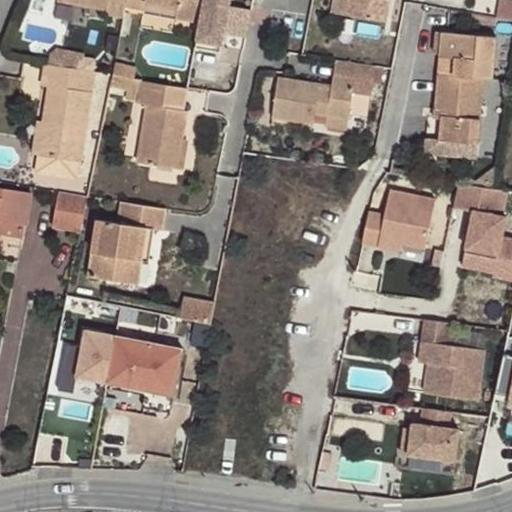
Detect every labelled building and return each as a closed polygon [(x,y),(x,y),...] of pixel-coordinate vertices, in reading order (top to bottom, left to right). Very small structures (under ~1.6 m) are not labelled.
[(57,0),(56,7),(89,13),(90,7),(109,10),(108,13),(124,16),(126,6),(127,0),(57,0)] [(127,0),(126,6),(144,9),(145,3),(179,8),(178,15),(178,19),(200,23),(197,39),(222,44),(230,0),(127,0)] [(389,0),(342,0),(341,13),(386,21),(389,0)] [(511,0),(499,0),(497,17),(511,19),(511,0)] [(145,3),(144,9),(178,15),(179,8),(145,3)] [(493,79),(497,35),(442,31),(435,108),(443,109),(442,118),(440,138),(440,139),(479,143),(484,78),(493,79)] [(220,52),(222,44),(197,39),(195,47),(220,52)] [(71,50),(65,48),(57,48),(56,48),(50,53),(48,64),(69,67),(71,50)] [(376,67),(335,61),(332,85),(331,90),(318,88),(319,83),(278,77),(272,118),(314,124),(315,114),(327,116),(349,119),(353,91),(373,95),(376,67)] [(94,71),(69,67),(48,64),(46,63),(43,85),(49,87),(45,121),(39,154),(80,160),(94,71)] [(137,68),(115,63),(114,74),(113,77),(134,80),(137,68)] [(134,80),(113,77),(111,87),(127,91),(125,100),(139,102),(143,81),(134,80)] [(183,110),(187,88),(143,81),(139,102),(139,103),(147,105),(138,162),(182,170),(187,139),(182,139),(187,111),(183,110)] [(442,118),(443,109),(435,108),(434,117),(442,118)] [(349,119),(327,116),(326,126),(347,129),(349,119)] [(39,154),(45,121),(39,120),(34,154),(39,154)] [(479,143),(440,139),(440,138),(426,138),(424,154),(425,154),(477,158),(479,143)] [(80,160),(39,154),(36,172),(77,178),(80,160)] [(493,188),(496,167),(472,184),(473,185),(493,188)] [(364,244),(430,249),(435,192),(387,188),(385,210),(367,208),(364,244)] [(5,190),(0,189),(0,219),(27,224),(31,196),(5,190)] [(87,197),(59,192),(53,228),(80,233),(87,197)] [(165,209),(122,202),(119,223),(99,220),(90,277),(138,285),(146,229),(162,231),(165,209)] [(471,206),(458,266),(511,277),(511,234),(503,233),(507,214),(471,206)] [(0,219),(0,234),(23,239),(25,224),(0,219)] [(93,316),(95,301),(68,296),(64,311),(76,315),(76,313),(93,316)] [(215,302),(184,296),(180,318),(211,324),(215,302)] [(123,307),(95,301),(93,316),(93,317),(121,322),(121,318),(123,307)] [(175,317),(123,307),(121,318),(173,328),(175,317)] [(70,340),(76,315),(64,311),(59,337),(70,340)] [(425,320),(419,362),(429,363),(439,364),(436,381),(427,379),(425,393),(479,400),(486,350),(447,345),(450,324),(425,320)] [(183,349),(116,336),(108,382),(174,395),(183,349)] [(427,379),(436,381),(439,364),(429,363),(427,379)] [(511,385),(501,384),(496,409),(504,409),(511,410),(511,385)] [(460,428),(450,427),(452,412),(424,408),(421,425),(414,424),(413,429),(413,435),(404,434),(401,453),(456,460),(460,428)]
